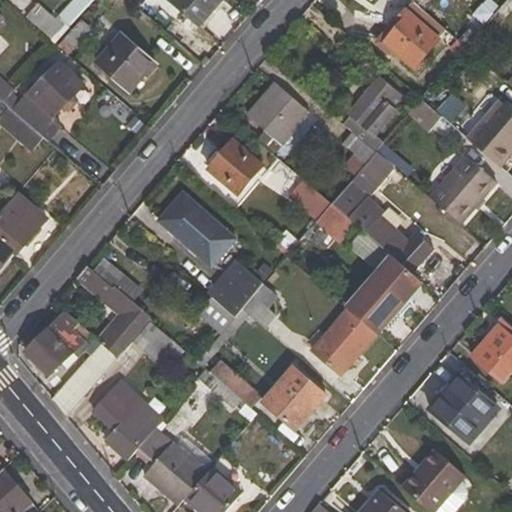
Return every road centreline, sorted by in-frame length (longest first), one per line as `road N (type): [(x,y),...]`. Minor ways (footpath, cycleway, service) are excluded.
road 1 (residential): [(287,0),(0,336)]
road 2 (residential): [(511,248),(286,511)]
road 3 (residential): [(0,377),(110,511)]
